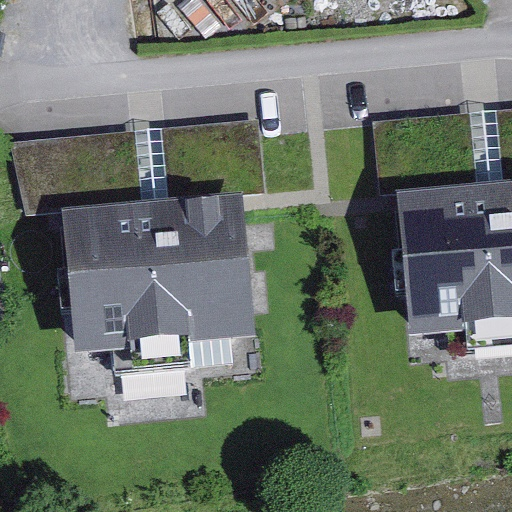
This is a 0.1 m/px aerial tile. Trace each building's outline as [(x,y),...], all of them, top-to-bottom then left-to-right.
[(511,119),(497,121),(505,199),(511,198),(511,119)] [(497,121),(469,124),(477,202),(478,211),(506,209),(505,199),(497,121)] [(469,124),(373,131),(381,210),(477,202),(469,124)] [(260,129),(162,138),(170,216),(266,206),(260,129)] [(162,138),(136,142),(144,219),(146,230),(171,227),(170,216),(162,138)] [(136,142),(9,153),(26,229),(144,219),(136,142)] [(478,211),(397,219),(411,362),(511,352),(511,208),(506,209),(478,211)] [(146,230),(63,238),(77,379),(258,361),(244,220),(171,227),(146,230)]
